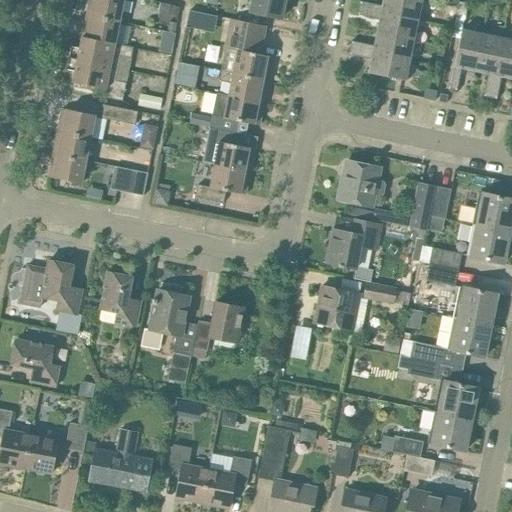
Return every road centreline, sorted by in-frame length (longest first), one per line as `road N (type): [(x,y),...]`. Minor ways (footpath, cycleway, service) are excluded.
road 1 (residential): [(0,199),(278,252),(290,230),(312,115)]
road 2 (residential): [(511,158),(312,115)]
road 3 (unclassified): [(0,180),(35,0)]
road 4 (residential): [(483,511),(511,374)]
